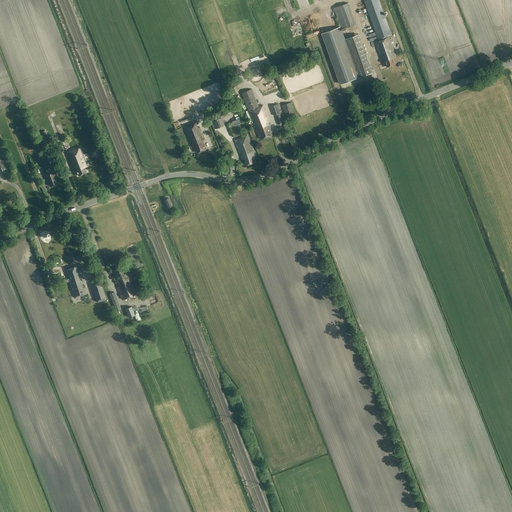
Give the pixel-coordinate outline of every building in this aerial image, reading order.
[(394,58),(396,57),(389,37),(381,40),(380,38),(391,34),(378,0),(363,0),(378,39),(379,41),(375,42),(381,59),(383,58),(387,67),(396,63),(394,58)] [(334,8),(342,29),(355,24),(348,3),(334,8)] [(322,33),(340,84),(372,72),(359,34),(345,39),(340,27),(322,33)] [(295,30),(297,36),(306,33),(304,28),(295,30)] [(242,93),(260,139),(272,135),(271,131),(272,130),(270,124),(269,125),(268,121),(269,121),(263,105),(258,107),(251,89),(242,93)] [(283,105),(288,119),(295,117),(291,102),(283,105)] [(270,106),(274,116),(276,115),(279,124),(283,122),(276,104),(270,106)] [(212,121),(216,128),(224,125),(221,117),(212,121)] [(184,126),(193,149),(195,148),(197,152),(206,149),(203,140),(205,139),(199,127),(198,127),(197,125),(198,124),(197,121),(184,126)] [(255,157),(253,151),(254,150),(250,139),(247,140),(245,134),(234,139),(239,153),(241,152),(242,155),(240,156),(242,159),(244,158),(246,165),(255,162),(254,158),(255,157)] [(68,159),(73,171),(76,170),(78,175),(86,172),(84,167),(87,165),(80,148),(79,146),(66,151),(67,155),(69,155),(70,158),(68,159)] [(45,155),(48,164),(54,162),(49,149),(43,152),(43,150),(40,151),(42,156),(45,155)] [(54,170),(47,173),(43,174),(45,179),(47,179),(49,186),(57,183),(55,178),(57,178),(54,170)] [(72,293),(73,296),(85,292),(78,271),(76,272),(74,266),(67,269),(68,273),(66,274),(67,277),(69,276),(70,280),(68,280),(71,290),(73,290),(74,293),(72,293)] [(117,287),(121,299),(136,294),(128,274),(126,275),(123,268),(113,271),(115,277),(113,278),(115,284),(117,283),(119,287),(117,287)] [(101,286),(93,288),(95,294),(98,292),(100,298),(105,296),(101,286)]
